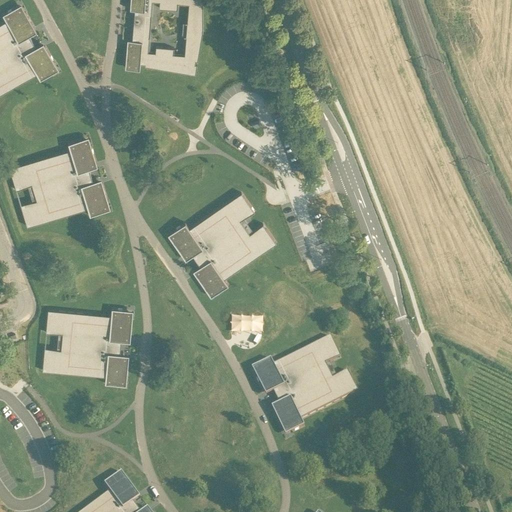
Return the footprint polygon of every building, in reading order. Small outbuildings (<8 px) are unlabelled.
[(132,45),(127,44),(128,44),(127,44),(125,59),(127,59),(126,68),(139,69),(140,63),(145,64),(145,66),(195,74),(197,64),(195,64),(196,60),(197,61),(202,35),(202,31),(202,27),(203,26),(202,0),(201,0),(200,0),(130,0),(130,5),(131,5),(135,5),(135,9),(134,9),(134,10),(132,40),(131,40),(131,41),(132,41),(132,45)] [(6,21),(0,24),(0,94),(36,74),(40,80),(52,73),(51,73),(46,65),(53,62),(54,62),(45,46),(44,46),(44,47),(38,50),(36,47),(37,47),(36,46),(35,47),(29,35),(30,35),(29,34),(29,35),(27,31),(33,28),(34,28),(25,12),(24,12),(25,13),(18,17),(14,9),(14,8),(2,15),(6,21)] [(67,143),(69,149),(9,167),(15,190),(32,185),(36,199),(20,204),(26,226),(87,208),(89,215),(102,211),(98,202),(106,199),(101,184),(93,186),(88,165),(97,162),(91,146),(83,149),(80,139),(67,143)] [(173,241),(173,242),(183,257),(184,257),(183,256),(190,252),(192,255),(191,255),(191,256),(192,255),(200,266),(199,267),(200,267),(202,270),(196,274),(195,274),(205,289),(206,289),(206,288),(212,284),(217,291),(216,292),(217,293),(228,285),(224,279),(276,243),(263,224),(253,231),(250,234),(240,220),(244,218),(254,212),(241,193),(189,229),(185,223),(174,230),(174,231),(175,231),(180,238),(174,242),(173,241)] [(44,348),(42,371),(105,376),(105,383),(118,385),(118,384),(118,375),(126,376),(127,377),(128,358),(127,358),(127,359),(120,358),(120,354),(121,354),(120,354),(121,341),(122,341),(122,340),(122,336),(129,337),(130,337),(132,319),(131,319),(131,320),(123,319),(124,310),(125,310),(125,309),(111,308),(111,316),(48,310),(46,333),(58,333),(62,333),(61,350),(57,349),(45,348),(44,348)] [(256,376),(255,377),(263,393),(264,393),(264,392),(271,389),(272,392),(271,393),(272,393),(273,393),(279,404),(278,405),(278,406),(279,405),(280,409),(274,412),(273,411),(273,412),(281,428),(282,428),(281,427),(288,424),(292,432),(291,432),(292,433),(304,427),(301,420),(357,392),(347,371),(336,378),(332,380),(325,365),(329,363),(340,358),(330,337),(273,366),(270,359),(258,365),(258,366),(259,366),(263,374),(256,377),(256,376)] [(109,493),(83,511),(149,511),(148,511),(138,511),(132,503),(133,502),(132,502),(130,499),(136,495),(137,495),(126,480),(125,480),(126,481),(120,485),(115,478),(115,477),(104,485),(109,493)]
